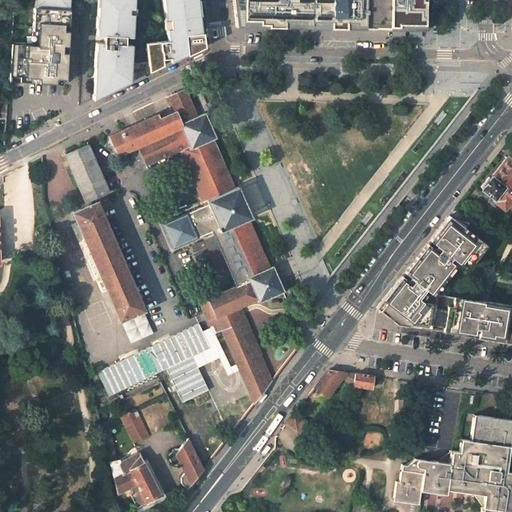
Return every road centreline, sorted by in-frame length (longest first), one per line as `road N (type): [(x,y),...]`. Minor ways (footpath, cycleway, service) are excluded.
road 1 (track): [(0,291),(18,247),(34,245),(54,265),(101,511)]
road 2 (primary): [(381,260),(186,511)]
road 3 (tertiary): [(221,55),(489,52)]
road 4 (tertiary): [(0,163),(221,55)]
road 5 (primary): [(357,315),(495,133)]
road 6 (primary): [(202,511),(339,337)]
road 7 (primary): [(511,94),(381,260)]
road 8 (track): [(33,511),(24,446),(37,396),(0,341)]
road 9 (residential): [(353,344),(511,369)]
